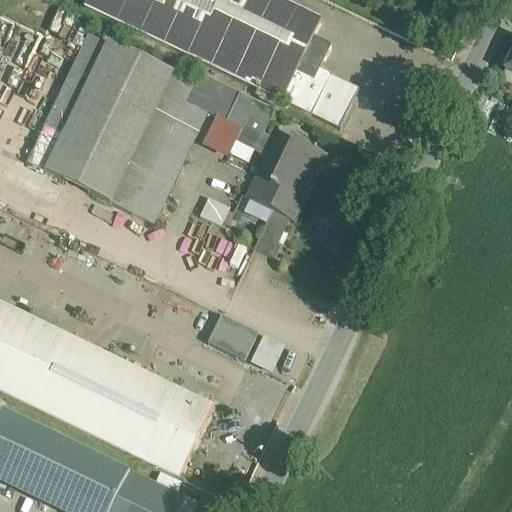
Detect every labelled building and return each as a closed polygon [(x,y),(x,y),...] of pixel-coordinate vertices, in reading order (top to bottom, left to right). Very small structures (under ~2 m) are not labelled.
[(87,0),(84,8),(155,43),(176,0),(192,0),(197,2),(198,0),(87,0)] [(198,0),(197,2),(192,0),(176,0),(155,43),(192,60),(221,0),(198,0)] [(322,23),(274,0),(221,0),(192,60),(311,118),(330,79),(319,74),(331,49),(313,40),(322,23)] [(441,32),(420,22),(414,35),(435,45),(441,32)] [(195,86),(90,35),(27,166),(131,217),(132,216),(186,105),(195,86)] [(239,96),(199,77),(195,86),(186,105),(207,116),(225,125),(239,96)] [(275,113),(239,96),(225,125),(242,133),(244,128),(263,137),(275,113)] [(207,116),(186,105),(132,216),(154,226),(207,116)] [(291,147),(276,140),(275,143),(263,137),(244,128),(242,133),(237,142),(268,157),(246,202),(272,215),(254,252),(272,261),(289,223),(294,226),(326,158),(293,142),(291,147)] [(220,229),(229,210),(208,200),(199,218),(220,229)] [(194,401),(0,306),(0,398),(159,475),(194,401)] [(258,338),(221,320),(208,347),(244,365),(258,338)] [(194,401),(159,475),(178,484),(213,410),(194,401)] [(109,511),(129,474),(1,413),(0,415),(0,476),(73,511),(109,511)] [(206,511),(207,511),(129,474),(109,511),(206,511)]
